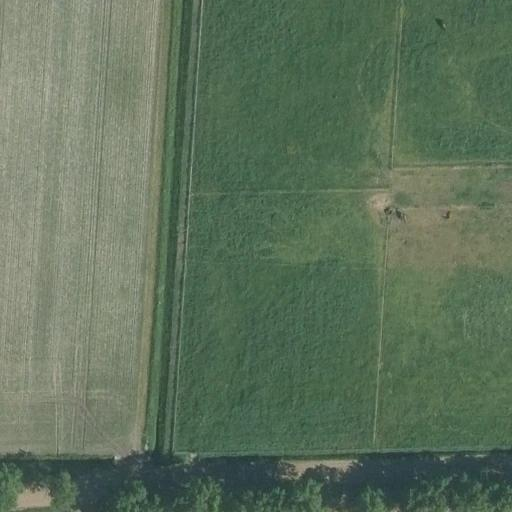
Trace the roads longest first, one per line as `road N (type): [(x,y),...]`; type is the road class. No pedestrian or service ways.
road 1 (track): [(511,473),(127,483)]
road 2 (track): [(127,483),(0,497)]
